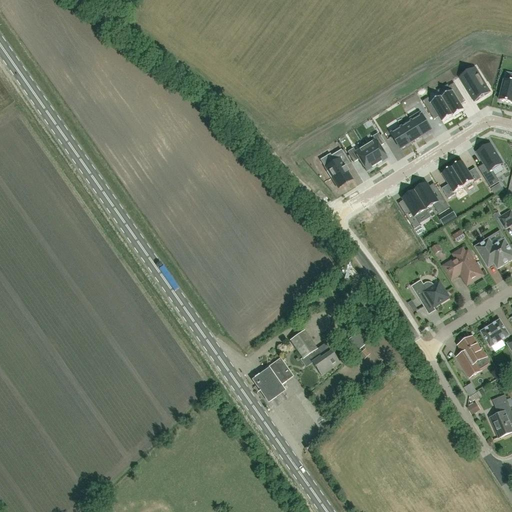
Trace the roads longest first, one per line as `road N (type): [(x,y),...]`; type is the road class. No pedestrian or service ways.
road 1 (primary): [(326,511),(0,43)]
road 2 (unclassified): [(328,218),(213,97),(81,0)]
road 3 (residential): [(328,218),(488,121),(511,126)]
road 4 (unclassified): [(426,349),(328,218)]
road 5 (unclassified): [(497,473),(426,349)]
